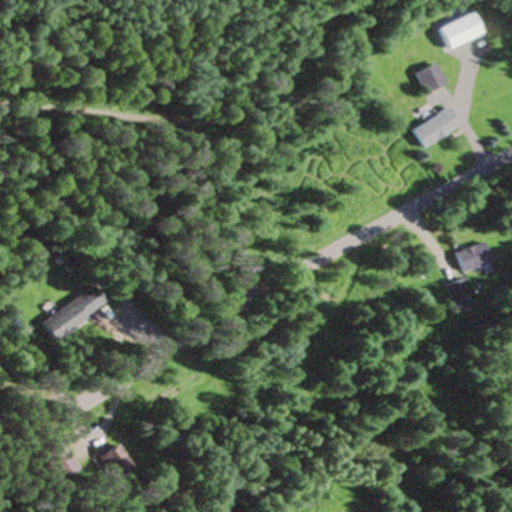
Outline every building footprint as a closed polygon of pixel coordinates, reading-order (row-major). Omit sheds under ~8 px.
[(442,86),(433,65),(412,74),(420,95),(442,86)] [(455,129),(445,111),(408,132),(418,150),(455,129)] [(450,255),(458,274),(486,263),(478,244),(450,255)] [(439,287),(451,316),(470,308),(459,279),(439,287)] [(35,323),(46,341),(101,308),(90,290),(35,323)] [(38,457),(58,485),(75,472),(54,444),(38,457)] [(93,457),(107,486),(128,476),(114,447),(93,457)]
